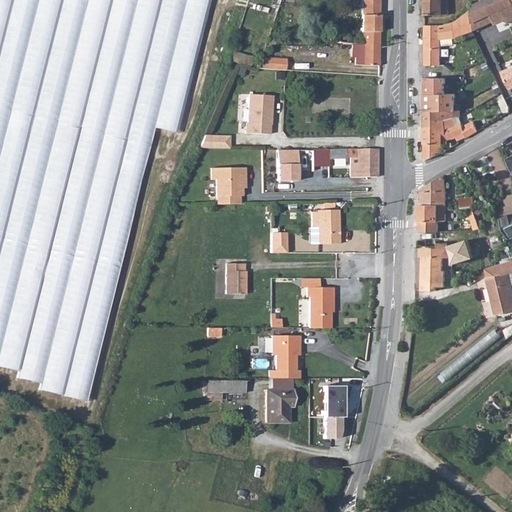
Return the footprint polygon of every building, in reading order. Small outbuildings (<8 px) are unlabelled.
[(0,0),(0,370),(87,404),(158,131),(180,134),(212,0),(0,0)] [(360,0),(361,31),(363,31),(379,31),(378,0),(360,0)] [(424,0),(424,15),(448,15),(448,10),(443,10),(443,1),(448,0),(424,0)] [(473,31),(504,17),(501,11),(511,5),(511,0),(484,0),(482,1),(474,5),(475,6),(474,7),(473,31)] [(504,17),(508,24),(511,21),(511,5),(501,11),(504,17)] [(424,25),(424,65),(440,65),(441,39),(454,38),(473,31),(474,7),(458,19),(453,22),(441,25),(424,25)] [(351,47),(355,48),(355,58),(355,64),(361,65),(378,65),(379,31),(363,31),(362,44),(351,43),(351,47)] [(229,61),(249,66),(252,56),(231,52),(229,61)] [(256,69),(266,70),(281,71),(284,71),(285,59),(260,57),(256,69)] [(511,68),(503,72),(511,89),(511,68)] [(424,123),(424,124),(460,107),(460,104),(455,104),(455,94),(445,94),(445,78),(424,78),(424,123)] [(271,97),(249,96),(247,124),(246,124),(246,134),(268,135),(269,125),(270,125),(271,97)] [(424,127),(446,128),(446,125),(460,117),(460,107),(424,124),(424,127)] [(424,127),(424,144),(423,145),(423,161),(442,153),(442,145),(456,137),(458,141),(478,131),(473,121),(463,127),(460,117),(446,125),(446,128),(424,127)] [(197,149),(227,150),(228,137),(202,137),(197,149)] [(327,150),(327,160),(349,159),(356,159),(356,167),(349,167),(350,177),(376,177),(377,149),(330,150),(327,150)] [(297,150),(275,150),(275,179),(297,180),(297,150)] [(327,150),(311,150),(311,166),(327,166),(327,160),(327,150)] [(216,196),(216,204),(238,204),(238,196),(241,196),(241,185),(244,185),(243,168),(210,168),(210,180),(215,180),(215,196),(216,196)] [(420,205),(445,205),(445,175),(420,190),(420,205)] [(459,200),(461,208),(474,206),(472,198),(459,200)] [(419,247),(438,248),(438,242),(438,233),(438,222),(446,222),(446,210),(446,205),(445,205),(420,205),(419,247)] [(321,211),(321,245),(337,244),(337,235),(335,235),(335,231),(337,230),(337,210),(321,211)] [(321,211),(316,211),(316,212),(311,213),(311,228),(317,228),(317,245),(321,245),(321,211)] [(511,214),(501,219),(510,237),(511,235),(511,214)] [(285,233),(270,233),(271,253),(286,253),(285,233)] [(467,239),(449,245),(453,265),(481,255),(478,246),(470,248),(467,239)] [(419,247),(419,257),(421,257),(421,266),(423,266),(423,271),(421,275),(420,280),(443,280),(444,271),(441,270),(441,257),(446,258),(446,251),(444,248),(438,248),(419,247)] [(486,268),(488,278),(486,279),(496,315),(511,310),(511,289),(508,274),(511,272),(511,260),(510,261),(486,268)] [(225,294),(245,294),(245,271),(243,271),(243,264),(225,263),(225,294)] [(420,280),(420,290),(435,290),(435,286),(443,287),(443,280),(420,280)] [(308,328),(329,328),(329,313),(329,298),(332,298),(332,288),(306,288),(306,298),(308,298),(308,328)] [(209,328),(206,327),(206,335),(220,336),(220,328),(209,328)] [(268,370),(268,378),(298,378),(298,370),(294,370),(294,353),(299,352),(299,336),(271,336),(270,355),(274,355),(274,370),(268,370)] [(272,389),(289,389),(289,379),(272,379),(272,389)] [(220,392),(243,392),(243,380),(206,380),(205,392),(220,392)] [(348,387),(323,387),(323,415),(340,416),(340,398),(347,398),(348,387)] [(265,389),(265,422),(287,422),(288,407),(291,407),(292,389),(289,389),(272,389),(265,389)] [(340,416),(323,415),(322,438),(336,438),(339,430),(340,416)]
